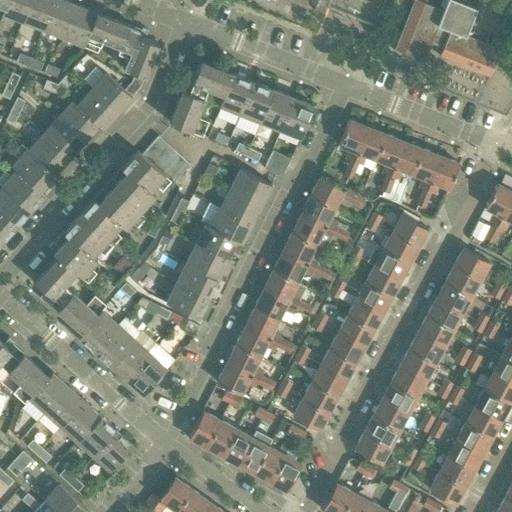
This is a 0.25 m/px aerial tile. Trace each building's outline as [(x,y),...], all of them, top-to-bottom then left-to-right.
[(2,13),(22,21),(30,0),(6,0),(4,7),(2,13)] [(30,0),(22,21),(42,29),(53,0),(30,0)] [(53,0),(42,29),(63,37),(76,5),(64,0),(53,0)] [(496,32),(504,12),(508,0),(414,0),(395,49),(423,60),(430,41),(443,46),(439,56),(489,76),(500,48),(490,43),(494,31),(496,32)] [(101,39),(129,51),(138,28),(127,24),(126,25),(76,5),(63,37),(97,50),(101,39)] [(131,81),(124,89),(131,96),(139,87),(157,43),(144,38),(147,30),(141,28),(140,29),(138,28),(129,51),(122,67),(134,72),(131,81)] [(16,61),(28,66),(31,57),(19,53),(16,61)] [(31,57),(28,66),(39,70),(43,62),(31,57)] [(207,87),(222,94),(232,73),(200,60),(194,73),(186,70),(184,76),(186,77),(185,79),(207,87)] [(47,64),(43,72),(55,77),(59,68),(47,64)] [(11,72),(6,83),(14,87),(20,76),(11,72)] [(105,72),(91,89),(116,112),(131,96),(124,89),(105,72)] [(218,105),(238,113),(252,81),(232,73),(222,94),(218,105)] [(57,84),(59,94),(72,80),(65,74),(57,84)] [(42,88),(59,94),(57,84),(46,79),(42,88)] [(196,116),(207,87),(185,79),(180,90),(181,90),(169,122),(201,135),(207,121),(196,116)] [(247,117),(259,122),(272,89),(252,81),(238,113),(247,117)] [(14,87),(6,83),(1,95),(9,99),(14,87)] [(91,89),(76,105),(97,125),(101,129),(116,112),(91,89)] [(292,97),(272,89),(259,122),(278,129),(292,97)] [(16,97),(11,108),(19,112),(24,100),(16,97)] [(313,105),(292,97),(278,129),(300,138),(313,105)] [(72,101),(57,117),(83,140),(97,125),(76,105),(72,101)] [(19,112),(11,108),(5,120),(7,121),(7,120),(14,123),(19,112)] [(57,117),(43,132),(69,156),(83,140),(57,117)] [(346,167),(350,169),(367,127),(348,119),(338,144),(349,149),(345,158),(349,159),(346,167)] [(365,155),(375,159),(385,134),(367,127),(350,169),(354,170),(357,162),(361,164),(365,155)] [(43,132),(28,149),(53,174),(69,156),(43,132)] [(381,172),(385,174),(389,175),(403,141),(385,134),(375,159),(385,163),(381,172)] [(158,135),(141,154),(165,175),(172,182),(189,163),(158,135)] [(401,169),(412,173),(422,148),(403,141),(389,175),(385,174),(382,181),(386,183),(387,183),(392,185),(389,193),(384,191),(383,193),(382,196),(400,203),(407,186),(396,181),(401,169)] [(234,150),(245,156),(249,148),(238,142),(234,150)] [(11,164),(16,168),(43,194),(44,194),(54,183),(55,184),(60,179),(53,174),(28,149),(26,147),(11,164)] [(249,148),(245,156),(256,161),(257,161),(260,153),(249,148)] [(422,148),(412,173),(421,177),(418,186),(422,188),(413,210),(418,212),(420,206),(440,156),(422,148)] [(272,149),(264,165),(263,168),(276,174),(283,172),(290,158),(272,149)] [(121,166),(116,171),(150,200),(154,195),(150,191),(165,175),(141,154),(137,150),(122,166),(121,166)] [(459,163),(440,156),(420,206),(424,207),(430,191),(434,193),(438,184),(449,188),(450,186),(459,163)] [(208,163),(202,174),(210,178),(216,167),(208,163)] [(351,178),(354,170),(350,169),(346,167),(343,175),(347,177),(351,178)] [(16,168),(2,184),(30,209),(43,194),(16,168)] [(239,168),(229,188),(260,203),(270,183),(239,168)] [(116,171),(107,182),(140,212),(150,200),(116,171)] [(202,174),(196,186),(204,190),(210,178),(202,174)] [(319,176),(310,194),(334,206),(339,196),(360,206),(364,198),(319,176)] [(386,183),(382,181),(379,189),(384,191),(389,193),(392,185),(387,183),(386,183)] [(92,199),(92,200),(121,225),(125,229),(140,212),(107,182),(101,188),(91,199),(92,199)] [(484,238),(488,240),(511,195),(511,191),(497,183),(484,207),(493,212),(488,221),(492,223),(484,238)] [(3,186),(0,189),(0,207),(17,223),(30,209),(2,184),(1,185),(3,186)] [(229,188),(219,208),(251,223),(260,203),(229,188)] [(310,194),(300,213),(347,237),(349,233),(344,230),(346,226),(328,217),(334,206),(310,194)] [(509,220),(511,221),(511,195),(488,240),(492,242),(500,227),(504,229),(509,220)] [(181,197),(175,209),(183,213),(188,201),(181,197)] [(92,200),(79,215),(107,240),(121,225),(92,200)] [(0,207),(0,240),(1,241),(17,223),(0,207)] [(204,223),(204,225),(235,240),(241,242),(251,223),(219,208),(210,226),(204,223)] [(183,213),(175,209),(169,220),(177,224),(183,213)] [(403,210),(391,231),(418,246),(427,228),(417,223),(420,219),(403,210)] [(157,211),(152,222),(160,226),(165,215),(157,211)] [(373,211),(369,219),(377,223),(381,215),(373,211)] [(300,213),(291,232),(315,244),(324,248),(330,238),(332,234),(345,240),(347,237),(300,213)] [(79,215),(64,231),(93,256),(107,240),(79,215)] [(377,223),(369,219),(365,226),(373,231),(377,223)] [(160,226),(152,222),(146,234),(154,238),(160,226)] [(204,225),(194,244),(226,259),(235,240),(204,225)] [(53,252),(57,256),(75,272),(81,277),(97,260),(93,256),(64,231),(63,230),(54,240),(53,239),(48,244),(55,250),(53,252)] [(391,231),(382,248),(409,262),(418,246),(391,231)] [(291,232),(281,251),(328,274),(330,270),(317,263),(319,259),(310,254),(315,244),(291,232)] [(474,234),(471,237),(478,242),(480,237),(474,234)] [(161,235),(156,247),(164,251),(169,239),(161,235)] [(351,252),(359,256),(368,240),(360,236),(359,235),(351,252)] [(194,244),(185,263),(216,278),(226,259),(194,244)] [(164,251),(156,247),(148,256),(155,262),(164,251)] [(462,247),(453,264),(480,278),(491,257),(474,248),(472,253),(462,247)] [(382,248),(373,264),(400,278),(409,262),(382,248)] [(281,251),(272,269),(297,281),(302,270),(311,275),(311,274),(317,278),(319,274),(331,280),(333,277),(328,274),(281,251)] [(370,271),(364,281),(391,296),(400,278),(373,264),(359,256),(351,252),(347,260),(354,264),(355,263),(370,271)] [(46,301),(47,302),(64,284),(75,272),(57,256),(35,281),(45,291),(39,298),(45,302),(46,301)] [(185,263),(175,283),(206,298),(216,278),(185,263)] [(453,264),(444,281),(470,296),(480,278),(453,264)] [(129,277),(136,283),(144,274),(138,268),(129,277)] [(272,269),(263,288),(309,311),(314,301),(309,299),(308,300),(291,292),(297,281),(272,269)] [(332,286),(341,291),(345,283),(337,278),(332,286)] [(493,286),(501,290),(505,282),(499,279),(497,278),(493,286)] [(98,291),(99,291),(105,297),(113,287),(107,281),(98,291)] [(364,281),(355,298),(382,312),(391,296),(364,281)] [(444,281),(435,298),(461,312),(470,296),(444,281)] [(119,289),(123,292),(129,297),(135,290),(125,282),(119,289)] [(206,298),(175,283),(166,302),(196,317),(206,298)] [(64,284),(47,302),(56,310),(57,309),(77,327),(101,301),(94,295),(86,304),(64,284)] [(352,303),(346,315),(373,329),(382,312),(355,298),(341,291),(332,286),(329,293),(336,297),(337,296),(352,303)] [(501,290),(493,286),(489,294),(497,298),(501,290)] [(263,288),(254,306),(278,319),(283,308),(290,311),(290,312),(291,313),(293,309),(307,316),(309,311),(263,288)] [(511,297),(511,295),(505,292),(501,300),(509,304),(511,297)] [(435,298),(426,315),(452,329),(461,312),(435,298)] [(144,308),(155,314),(159,306),(148,300),(144,308)] [(159,306),(155,314),(166,319),(170,311),(159,306)] [(254,306),(244,325),(291,349),(293,344),(279,337),(281,334),(272,329),(278,319),(254,306)] [(77,335),(94,351),(118,325),(101,309),(97,314),(96,313),(95,315),(96,315),(82,330),(82,329),(81,331),(77,335)] [(318,311),(314,318),(323,323),(327,315),(319,311),(318,311)] [(479,312),(475,319),(483,324),(487,316),(479,312)] [(346,315),(338,330),(364,345),(373,329),(346,315)] [(426,315),(417,331),(444,345),(452,329),(426,315)] [(323,323),(314,318),(310,327),(318,332),(323,323)] [(491,318),(487,325),(495,330),(499,322),(491,318)] [(471,327),(472,327),(479,331),(483,324),(475,319),(471,327)] [(184,328),(195,334),(199,326),(188,320),(184,328)] [(94,351),(110,365),(134,340),(118,325),(94,351)] [(244,325),(235,343),(259,356),(264,345),(273,349),(275,345),(289,352),(291,349),(244,325)] [(495,330),(487,325),(483,333),(491,337),(495,330)] [(338,330),(328,347),(355,362),(364,345),(338,330)] [(417,331),(408,348),(434,362),(440,351),(444,345),(417,331)] [(474,340),(467,337),(465,336),(462,341),(471,346),(474,340)] [(0,361),(15,345),(12,342),(14,341),(8,337),(2,344),(0,341),(0,361)] [(511,338),(510,338),(501,354),(511,360),(511,338)] [(110,365),(126,380),(150,354),(134,340),(110,365)] [(235,343),(226,362),(272,386),(274,382),(261,375),(263,371),(254,366),(259,356),(235,343)] [(301,344),(297,352),(305,357),(308,350),(309,349),(301,344)] [(23,353),(15,345),(0,361),(0,363),(21,383),(13,392),(20,398),(24,394),(44,412),(68,386),(51,371),(47,375),(23,354),(23,353)] [(461,345),(457,353),(465,357),(469,349),(461,345)] [(328,347),(319,365),(345,380),(355,362),(328,347)] [(408,348),(399,364),(426,378),(434,362),(408,348)] [(473,351),(469,359),(477,363),(481,355),(473,351)] [(283,352),(277,364),(283,368),(290,356),(283,352)] [(305,357),(297,352),(293,359),(301,364),(305,357)] [(457,353),(454,359),(453,361),(461,365),(465,357),(457,353)] [(150,354),(126,380),(142,394),(166,368),(150,354)] [(511,360),(501,354),(492,371),(511,382),(511,360)] [(477,363),(469,359),(465,366),(473,371),(477,363)] [(272,386),(226,362),(216,381),(240,394),(246,382),(255,386),(257,383),(271,390),(272,386)] [(283,368),(277,364),(271,376),(277,380),(283,368)] [(399,364),(390,381),(416,396),(426,378),(399,364)] [(319,365),(310,381),(337,395),(345,380),(319,365)] [(511,382),(492,371),(482,388),(509,402),(511,396),(511,382)] [(283,378),(279,385),(287,390),(291,382),(283,378)] [(444,379),(440,386),(448,391),(452,383),(444,379)] [(310,381),(301,398),(328,412),(337,395),(310,381)] [(390,381),(381,398),(407,412),(416,396),(390,381)] [(451,392),(459,396),(464,388),(456,385),(456,384),(451,392)] [(287,390),(279,385),(275,393),(283,398),(287,390)] [(84,400),(68,386),(44,412),(61,427),(84,400)] [(188,437),(205,446),(220,420),(229,402),(236,406),(240,398),(216,386),(188,437)] [(448,391),(440,386),(436,394),(444,398),(448,391)] [(482,388),(474,405),(500,419),(509,402),(482,388)] [(459,396),(451,392),(447,400),(455,404),(459,396)] [(308,423),(310,425),(319,429),(328,412),(301,398),(292,415),(308,423)] [(381,398),(372,414),(399,428),(407,412),(381,398)] [(100,415),(84,400),(61,427),(77,441),(100,415)] [(474,405),(465,421),(491,435),(500,419),(474,405)] [(253,415),(261,419),(265,411),(257,407),(253,415)] [(265,411),(261,419),(269,423),(273,415),(265,411)] [(426,412),(422,419),(430,424),(434,416),(426,412)] [(372,414),(363,431),(390,445),(399,428),(372,414)] [(116,429),(100,415),(77,441),(92,455),(116,429)] [(437,418),(433,425),(441,430),(445,422),(437,418)] [(430,424),(422,419),(418,427),(426,431),(430,424)] [(205,446),(222,455),(236,429),(220,420),(205,446)] [(465,421),(456,437),(483,452),(491,435),(465,421)] [(286,432),(294,436),(298,429),(290,424),(286,432)] [(441,430),(433,425),(429,433),(437,437),(441,430)] [(132,444),(116,429),(92,455),(109,470),(132,444)] [(222,455),(238,464),(252,437),(236,429),(222,455)] [(298,429),(294,436),(301,440),(305,432),(298,429)] [(390,445),(363,431),(354,448),(380,463),(390,445)] [(238,464),(254,473),(268,446),(252,437),(238,464)] [(456,437),(447,454),(473,469),(483,452),(456,437)] [(26,446),(35,454),(41,448),(32,439),(26,446)] [(254,473),(271,482),(288,447),(282,444),(278,451),(268,446),(254,473)] [(408,445),(404,453),(412,457),(416,449),(408,445)] [(288,447),(271,482),(286,490),(300,463),(294,460),(298,453),(288,447)] [(41,448),(35,454),(45,463),(51,456),(41,448)] [(32,459),(22,450),(6,467),(16,476),(32,459)] [(419,451),(415,459),(423,463),(427,456),(419,451)] [(412,457),(404,453),(400,460),(408,465),(412,457)] [(447,454),(438,472),(464,486),(473,469),(447,454)] [(423,463),(415,459),(411,467),(419,471),(423,463)] [(355,469),(362,473),(367,465),(359,461),(355,469)] [(367,465),(362,473),(370,477),(374,469),(367,465)] [(13,480),(0,468),(0,480),(7,486),(13,480)] [(58,474),(67,483),(73,477),(64,468),(58,474)] [(464,486),(438,472),(426,493),(442,501),(444,497),(455,503),(464,486)] [(166,504),(175,511),(191,489),(174,476),(159,497),(152,493),(146,502),(160,511),(166,504)] [(73,477),(67,483),(77,491),(83,485),(73,477)] [(364,511),(384,511),(400,483),(393,479),(382,499),(385,500),(381,507),(370,501),(364,511)] [(35,511),(79,511),(85,506),(80,502),(58,483),(34,511),(35,511)] [(321,509),(326,511),(341,511),(353,492),(335,483),(321,509)] [(384,511),(392,511),(394,509),(395,510),(408,487),(400,483),(384,511)] [(200,511),(208,501),(191,489),(175,511),(177,511),(200,511)] [(36,501),(27,492),(21,499),(30,508),(36,501)] [(341,511),(364,511),(370,501),(353,492),(341,511)] [(511,511),(511,500),(504,496),(495,511),(511,511)] [(421,505),(429,509),(433,501),(426,497),(421,505)] [(200,511),(223,511),(208,501),(200,511)] [(433,501),(429,509),(434,511),(437,511),(441,505),(433,501)]
